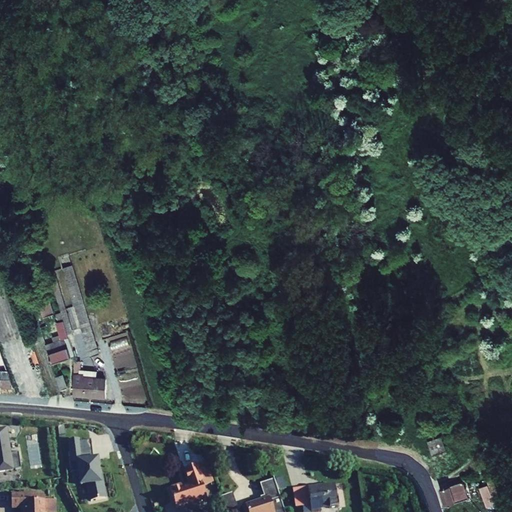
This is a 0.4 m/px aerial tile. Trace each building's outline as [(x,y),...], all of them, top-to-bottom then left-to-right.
[(42,315),(54,312),(49,295),(38,298),(42,315)] [(62,340),(55,342),(55,350),(64,350),(62,340)] [(55,342),(43,345),(48,364),(56,362),(55,350),(55,342)] [(66,359),(64,350),(55,350),(56,362),(66,359)] [(0,394),(11,395),(0,362),(0,394)] [(81,377),(72,376),(69,398),(100,402),(99,383),(81,381),(81,377)] [(0,476),(24,472),(18,443),(11,445),(8,432),(0,433),(0,476)] [(431,455),(446,450),(441,436),(427,441),(431,455)] [(432,465),(437,480),(450,474),(445,460),(432,465)] [(213,463),(204,466),(209,482),(219,479),(213,463)] [(68,464),(53,467),(55,475),(70,472),(68,464)] [(175,490),(182,511),(213,501),(207,483),(209,482),(204,466),(190,471),(195,486),(188,488),(187,486),(175,490)] [(291,511),(287,498),(280,477),(267,482),(272,497),(247,506),(249,511),(291,511)] [(334,482),(291,489),(294,508),(309,506),(310,511),(337,507),(334,482)] [(439,498),(443,511),(455,511),(468,508),(463,491),(439,498)] [(476,495),(485,511),(489,511),(494,510),(484,491),(476,495)] [(45,493),(21,495),(22,509),(32,508),(32,511),(56,511),(57,511),(67,511),(66,498),(55,499),(54,492),(45,493)] [(238,493),(225,497),(230,511),(239,511),(245,510),(238,493)]
